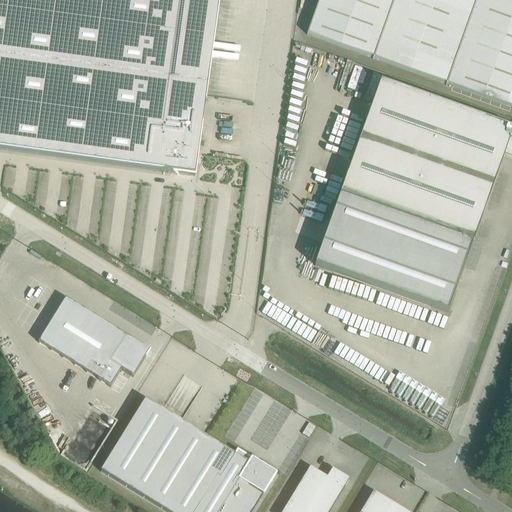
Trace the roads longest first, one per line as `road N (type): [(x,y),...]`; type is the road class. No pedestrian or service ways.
road 1 (unclassified): [(0,205),(446,478)]
road 2 (unknown): [(511,195),(455,326),(426,338),(399,334),(333,298),(311,273),(303,220),(321,128)]
road 3 (unknown): [(304,0),(304,24),(320,36),(511,106)]
road 4 (unclassified): [(446,478),(511,301)]
